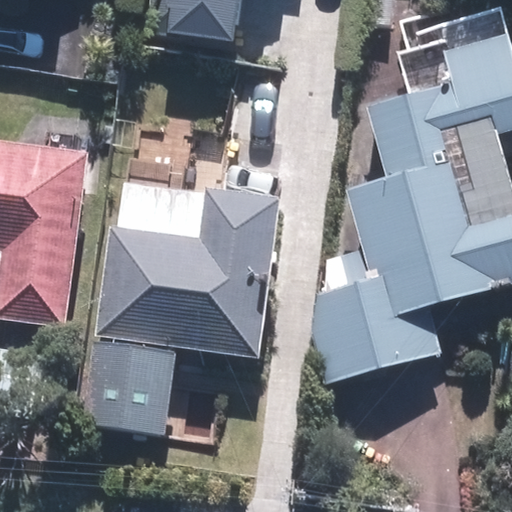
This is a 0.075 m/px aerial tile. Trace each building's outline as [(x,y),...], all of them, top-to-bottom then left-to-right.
[(147,0),(144,20),(237,35),(241,0),(147,0)] [(369,0),(369,29),(394,29),(394,0),(369,0)] [(311,326),(329,386),(444,352),(432,309),(511,286),(511,169),(502,136),(511,132),(511,38),(451,57),(459,83),(373,107),(393,178),(349,191),(365,246),(322,259),(332,291),(318,295),(311,326)] [(0,284),(0,324),(70,334),(92,163),(0,150),(0,257),(3,257),(0,284)] [(98,339),(263,366),(288,208),(210,196),(210,200),(127,189),(119,236),(114,236),(98,339)]
